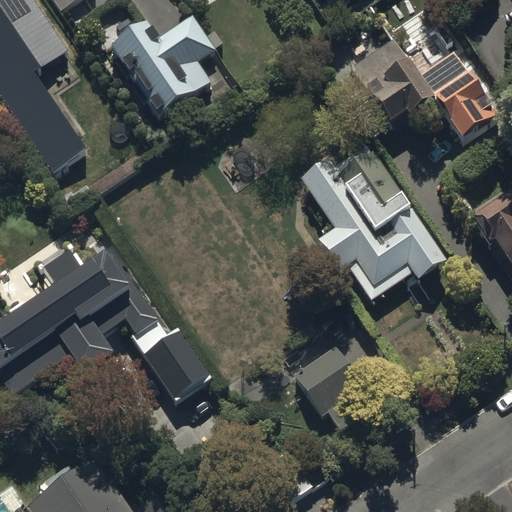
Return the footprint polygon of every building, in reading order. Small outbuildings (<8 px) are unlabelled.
[(87,154),(33,73),(65,51),(30,0),(0,0),(0,97),(53,176),(87,154)] [(51,0),(62,16),(85,0),(51,0)] [(173,29),(157,39),(146,23),(109,48),(162,125),(199,101),(214,90),(197,64),(216,51),(192,16),(173,29)] [(348,69),(391,133),(435,104),(463,146),(500,122),(454,54),(417,78),(392,40),(348,69)] [(347,269),(372,305),(442,258),(395,189),(360,138),(299,178),(334,230),(325,236),(316,242),(338,275),(347,269)] [(511,192),(470,221),(511,283),(511,192)] [(181,416),(219,390),(182,336),(170,345),(114,262),(91,278),(78,259),(50,278),(62,295),(0,336),(0,381),(19,409),(78,370),(93,391),(123,371),(108,349),(127,336),(181,416)] [(335,352),(290,382),(321,428),(328,423),(341,443),(370,424),(355,402),(364,395),(335,352)] [(291,462),(278,470),(299,503),(312,495),(291,462)] [(28,511),(126,511),(95,465),(27,510),(28,511)] [(180,511),(166,491),(135,511),(180,511)]
